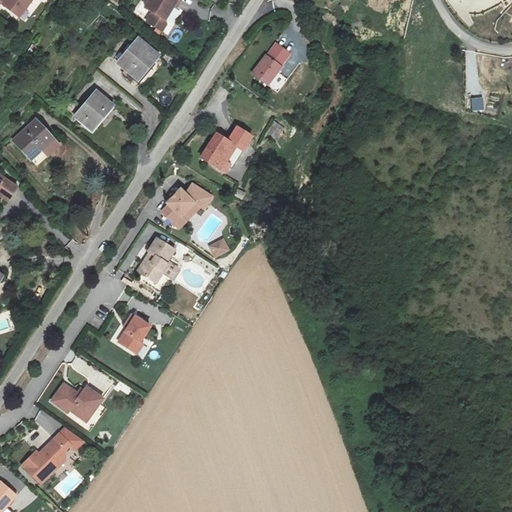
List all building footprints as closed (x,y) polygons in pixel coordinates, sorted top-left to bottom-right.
[(0,0),(0,3),(1,2),(19,16),(30,0),(0,0)] [(176,7),(179,0),(148,0),(144,7),(152,11),(146,21),(161,31),(165,24),(164,19),(173,5),(176,7)] [(100,31),(107,20),(100,14),(92,25),(100,31)] [(172,38),(177,41),(182,33),(177,29),(172,38)] [(119,61),(140,78),(159,57),(137,39),(119,61)] [(251,75),(266,86),(292,53),(277,42),(251,75)] [(77,116),(92,129),(112,105),(97,93),(77,116)] [(13,140),(30,159),(42,148),(48,155),(60,145),(36,119),(13,140)] [(275,121),(267,137),(277,142),(285,127),(275,121)] [(201,157),(224,172),(240,148),(244,150),(252,137),(237,127),(228,141),(216,133),(201,157)] [(17,186),(0,173),(0,193),(8,199),(17,186)] [(181,229),(189,221),(183,216),(196,201),(203,206),(206,209),(216,198),(196,185),(189,193),(181,188),(168,202),(171,206),(164,212),(181,229)] [(183,216),(189,221),(203,206),(196,201),(183,216)] [(157,284),(170,264),(166,262),(174,249),(157,238),(149,251),(152,254),(148,261),(145,259),(137,271),(157,284)] [(209,245),(214,257),(228,251),(223,239),(209,245)] [(135,352),(143,341),(152,327),(134,315),(128,324),(131,327),(121,343),(135,352)] [(151,346),(143,341),(135,352),(143,357),(151,346)] [(87,422),(104,398),(85,385),(78,395),(63,384),(51,401),(67,413),(69,410),(87,422)] [(62,453),(79,437),(66,428),(43,450),(45,452),(41,456),(36,451),(21,465),(41,484),(67,459),(62,453)] [(1,482),(0,484),(0,511),(13,511),(7,507),(17,495),(1,482)]
